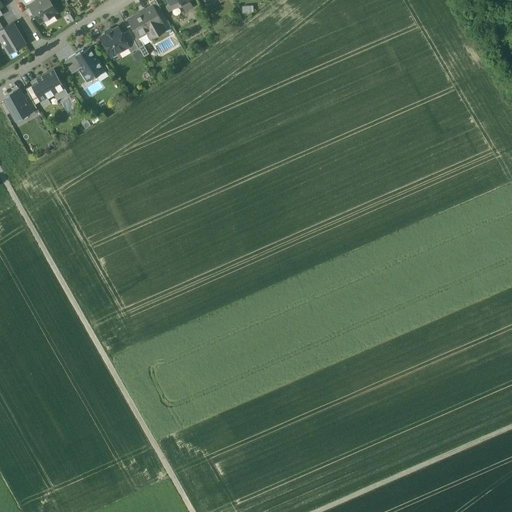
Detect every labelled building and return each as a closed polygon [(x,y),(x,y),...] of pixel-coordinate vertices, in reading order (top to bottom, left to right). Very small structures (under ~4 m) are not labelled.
[(30,6),(40,24),(57,13),(48,0),(39,0),(30,6)] [(160,8),(155,0),(152,0),(149,2),(151,6),(154,11),(160,8)] [(166,0),(172,9),(179,5),(180,6),(181,5),(184,11),(192,7),(188,0),(166,0)] [(151,6),(129,19),(132,24),(138,36),(151,30),(154,35),(164,29),(154,11),(151,6)] [(7,54),(24,44),(12,23),(3,29),(0,30),(0,45),(1,45),(7,54)] [(138,36),(132,24),(127,27),(128,31),(138,48),(144,45),(138,36)] [(117,27),(100,37),(111,56),(113,57),(117,55),(118,52),(128,47),(128,46),(121,34),(117,27)] [(138,48),(128,31),(121,34),(128,46),(128,47),(131,52),(138,48)] [(89,47),(80,53),(79,52),(76,54),(75,54),(82,65),(79,68),(87,81),(96,76),(94,73),(103,68),(89,47)] [(75,53),(64,60),(72,73),(79,68),(82,65),(75,54),(76,54),(75,53)] [(53,69),(36,79),(38,82),(40,86),(45,96),(46,96),(52,92),(53,94),(64,88),(53,69)] [(38,82),(26,89),(29,94),(34,105),(40,101),(33,90),(40,86),(38,82)] [(40,86),(33,90),(40,101),(47,97),(46,96),(45,96),(40,86)] [(64,88),(53,94),(57,100),(68,94),(64,88)] [(19,89),(3,98),(5,101),(11,112),(15,119),(31,111),(23,97),(19,89)] [(29,94),(23,97),(31,111),(36,108),(34,105),(29,94)] [(47,97),(40,101),(43,108),(50,104),(47,97)] [(11,112),(5,101),(0,104),(6,115),(11,112)]
